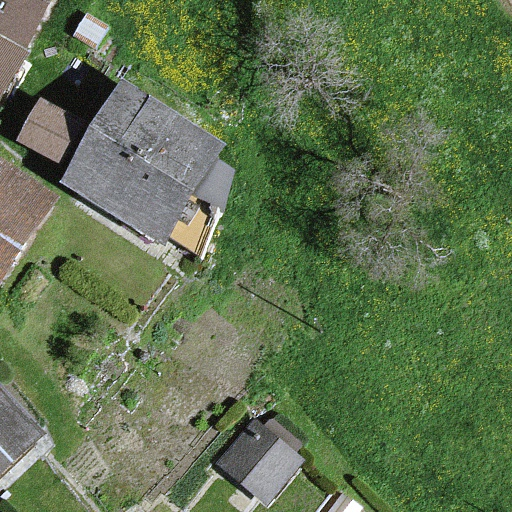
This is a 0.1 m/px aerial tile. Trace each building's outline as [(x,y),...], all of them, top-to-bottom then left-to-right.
[(0,0),(0,76),(46,0),(0,0)] [(206,150),(108,89),(46,188),(145,249),(206,150)] [(68,125),(27,101),(4,142),(44,165),(68,125)] [(0,166),(0,261),(45,200),(0,166)] [(0,467),(38,430),(0,392),(0,467)] [(291,459),(241,417),(206,459),(255,501),(291,459)]
